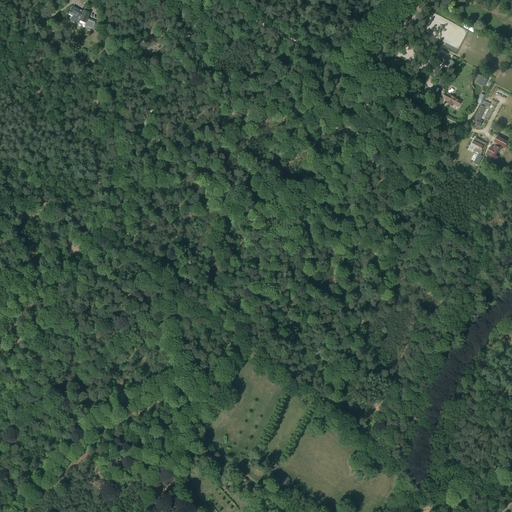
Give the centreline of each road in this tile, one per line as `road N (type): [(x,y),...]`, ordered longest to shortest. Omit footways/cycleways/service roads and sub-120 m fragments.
road 1 (track): [(18,511),(97,421),(182,378),(202,390),(202,434),(213,462),(299,511)]
road 2 (track): [(185,158),(387,261),(318,409)]
road 3 (track): [(98,224),(198,19),(226,0)]
road 4 (track): [(511,301),(462,344),(441,378),(408,495)]
road 5 (track): [(97,229),(0,429)]
road 6 (track): [(81,220),(11,297),(0,283)]
road 7 (track): [(238,0),(347,51)]
